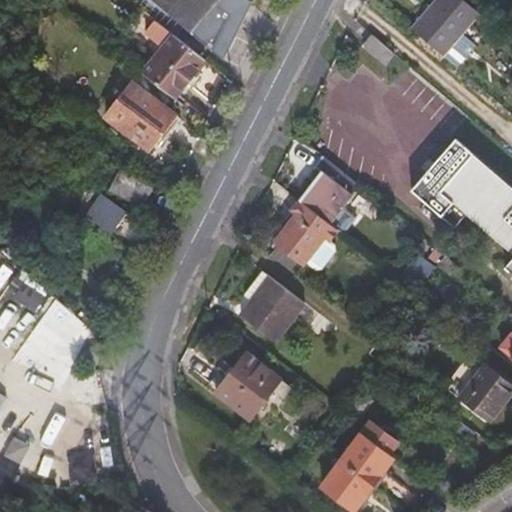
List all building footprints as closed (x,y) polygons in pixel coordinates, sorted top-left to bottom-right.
[(160,0),(209,43),(224,14),(212,2),(213,0),(160,0)] [(425,0),(406,23),(439,51),(473,12),(459,0),(425,0)] [(174,95),(205,55),(159,17),(149,29),(164,42),(141,70),(174,95)] [(386,48),(364,29),(356,39),(378,58),(386,48)] [(188,127),(142,88),(116,121),(162,160),(188,127)] [(511,190),(449,137),(405,189),(448,225),(462,210),(511,253),(511,256),(502,268),(511,275),(511,190)] [(329,160),(299,198),(305,203),(330,222),(331,221),(342,206),(360,184),(329,160)] [(161,190),(129,174),(119,196),(151,212),(161,190)] [(330,222),(305,203),(275,242),(302,264),(333,225),(330,222)] [(97,226),(120,243),(135,221),(113,204),(97,226)] [(356,217),(342,206),(331,221),(344,232),(356,217)] [(9,231),(8,236),(30,253),(33,252),(43,257),(58,247),(48,232),(41,237),(41,236),(36,238),(31,227),(20,232),(9,231)] [(6,264),(30,253),(8,236),(5,245),(0,246),(0,255),(1,257),(6,264)] [(410,287),(415,290),(445,254),(437,248),(425,263),(428,265),(410,287)] [(264,273),(255,266),(237,290),(245,297),(264,273)] [(264,273),(245,297),(233,312),(269,340),(299,301),(264,273)] [(57,296),(41,316),(79,346),(95,326),(57,296)] [(353,339),(370,352),(379,340),(361,327),(353,339)] [(511,334),(503,345),(511,353),(511,354),(511,356),(511,334)] [(286,384),(241,349),(220,377),(212,370),(203,381),(212,388),(210,390),(245,417),(268,387),(278,394),(286,384)] [(482,364),(455,398),(485,420),(511,386),(482,364)] [(345,409),(358,418),(372,400),(360,390),(345,409)] [(477,439),(453,419),(443,432),(468,451),(477,439)] [(369,421),(364,427),(390,446),(394,440),(369,421)] [(338,461),(368,484),(389,458),(384,454),(390,446),(364,427),(338,461)] [(348,511),(368,484),(338,461),(317,487),(348,511)]
